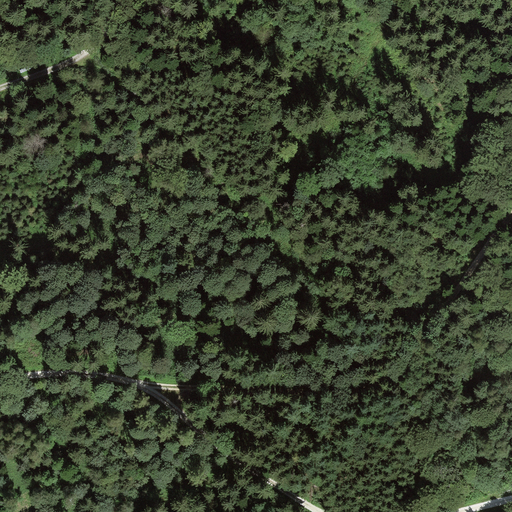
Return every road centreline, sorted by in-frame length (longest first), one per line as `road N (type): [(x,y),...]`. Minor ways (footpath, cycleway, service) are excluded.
road 1 (track): [(136,384),(342,394),(392,380),(511,212)]
road 2 (track): [(136,384),(319,511)]
road 3 (track): [(118,0),(84,53),(0,86)]
road 4 (track): [(136,384),(80,373),(0,380)]
